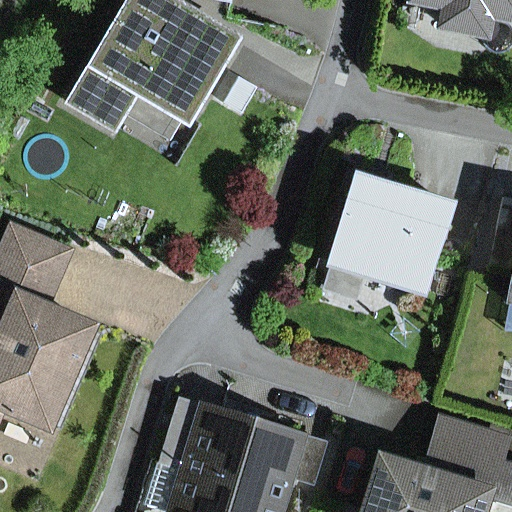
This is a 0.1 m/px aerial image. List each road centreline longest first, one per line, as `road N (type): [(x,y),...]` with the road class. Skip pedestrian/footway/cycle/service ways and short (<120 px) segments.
road 1 (residential): [(328,95),(269,253),(178,339)]
road 2 (residential): [(328,95),(511,133)]
road 3 (residential): [(178,339),(151,383),(111,511)]
road 4 (residential): [(178,339),(350,393)]
